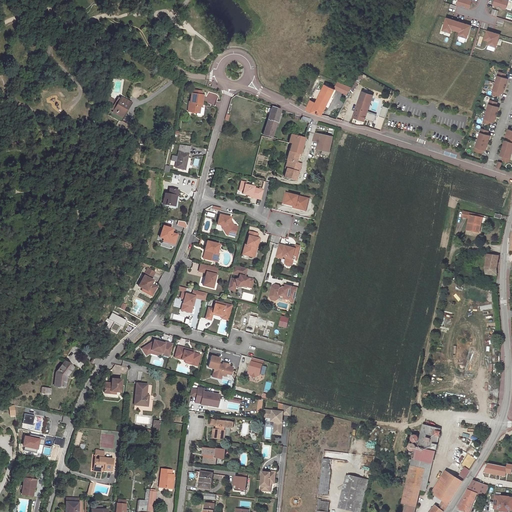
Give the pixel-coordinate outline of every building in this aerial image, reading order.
[(459,0),(458,5),(470,8),(472,0),(459,0)] [(495,0),(494,5),(506,9),(509,1),(506,0),(495,0)] [(471,26),(447,18),(443,30),(451,33),(452,29),(460,32),(459,35),(467,38),(471,26)] [(500,35),(488,31),(485,39),(489,41),(488,44),(496,47),(500,35)] [(496,83),(506,86),(508,78),(505,77),(507,74),(499,71),(496,83)] [(363,74),(360,72),(350,87),(347,92),(349,93),(352,93),(363,74)] [(347,92),(350,87),(337,82),(334,89),(346,93),(347,92)] [(496,83),(492,94),(499,96),(501,92),(504,93),(506,86),(496,83)] [(306,109),(321,114),(334,89),(324,85),(316,102),(310,100),(306,109)] [(202,104),(203,95),(201,95),(202,92),(194,90),(193,93),(192,93),(191,102),(190,102),(188,111),(199,113),(200,107),(201,104),(202,104)] [(373,95),(362,91),(353,117),(364,120),(365,118),(374,121),(376,115),(367,112),(373,95)] [(130,103),(120,97),(119,99),(118,98),(111,109),(113,110),(112,112),(122,117),(130,103)] [(490,100),(487,111),(497,114),(499,107),(496,106),(498,102),(490,100)] [(280,109),(272,107),(271,108),(270,113),(265,127),(263,134),(271,137),(280,109)] [(388,111),(382,109),(380,116),(385,118),(388,111)] [(487,111),(483,122),(491,124),(492,121),(495,121),(497,114),(487,111)] [(482,128),(478,139),(488,143),(490,135),(487,134),(489,130),(482,128)] [(319,142),(333,146),(334,138),(316,133),(314,141),(319,142)] [(304,137),(290,134),(288,141),(291,142),(289,150),(300,153),(304,137)] [(505,140),(503,147),(511,149),(511,138),(509,137),(508,141),(505,140)] [(478,139),(475,151),(482,153),(483,149),(486,150),(488,143),(478,139)] [(318,149),(331,152),(333,146),(319,142),(318,149)] [(190,146),(181,145),(175,167),(185,169),(190,146)] [(503,156),(502,160),(509,162),(511,150),(511,149),(503,147),(500,155),(503,156)] [(298,153),(288,151),(286,159),(287,159),(290,160),(288,168),(286,168),(284,176),(295,179),(298,171),(300,166),(297,165),(298,162),(295,161),(298,153)] [(261,201),(263,192),(254,189),(254,188),(246,186),(246,184),(241,183),(240,189),(244,190),(243,193),(242,195),(249,197),(252,197),(251,199),(261,201)] [(168,194),(164,193),(162,204),(172,205),(174,195),(175,195),(177,196),(178,191),(169,189),(168,194)] [(289,195),(286,205),(294,207),(296,208),(296,209),(303,211),(304,207),(307,208),(309,200),(289,195)] [(483,215),(471,212),(467,230),(479,232),(483,215)] [(235,237),(237,227),(234,226),(233,224),(230,223),(231,220),(231,218),(220,215),(217,225),(221,226),(227,227),(226,229),(224,230),(227,235),(235,237)] [(168,239),(167,242),(174,245),(177,237),(171,234),(172,229),(163,226),(159,236),(163,237),(168,239)] [(258,234),(249,232),(248,236),(249,236),(247,245),(245,245),(243,255),(253,257),(255,248),(257,248),(258,243),(259,244),(260,239),(257,238),(258,234)] [(220,245),(207,241),(205,250),(205,251),(208,251),(207,253),(206,254),(205,259),(214,262),(215,257),(218,258),(219,254),(217,253),(220,245)] [(292,249),(279,245),(276,258),(283,259),(284,258),(287,258),(286,263),(287,266),(290,267),(293,265),(294,260),(293,260),(294,257),(298,258),(301,247),(296,246),(296,247),(295,249),(292,249)] [(496,269),(499,257),(488,255),(486,267),(487,267),(486,273),(497,274),(497,269),(496,269)] [(218,268),(201,264),(199,271),(206,273),(203,286),(213,288),(218,268)] [(247,269),(234,266),(233,272),(228,289),(234,291),(235,286),(236,287),(238,287),(242,286),(242,285),(248,287),(248,284),(252,285),(253,280),(245,278),(247,269)] [(153,270),(151,270),(147,267),(138,287),(142,289),(146,291),(145,293),(151,296),(154,288),(148,285),(149,283),(151,279),(149,279),(153,270)] [(295,304),(298,289),(287,287),(286,289),(284,288),(281,290),(279,287),(276,286),(272,288),(271,295),(273,298),(277,299),(280,297),(285,298),(285,300),(290,301),(291,303),(295,304)] [(195,298),(205,300),(207,293),(194,290),(192,295),(182,292),(180,298),(184,299),(181,310),(188,312),(189,306),(192,307),(195,298)] [(232,306),(216,301),(213,309),(208,308),(205,319),(211,320),(212,314),(213,313),(228,317),(232,306)] [(126,320),(113,312),(108,318),(115,322),(111,328),(116,332),(120,325),(122,326),(126,320)] [(249,316),(246,331),(253,333),(255,326),(265,329),(267,320),(249,316)] [(279,326),(287,328),(290,317),(282,316),(279,326)] [(84,344),(78,340),(75,344),(81,348),(84,344)] [(168,357),(172,344),(164,342),(164,343),(153,340),(153,341),(141,348),(145,355),(149,353),(152,350),(158,352),(158,353),(168,357)] [(177,346),(174,358),(185,361),(190,362),(190,359),(192,360),(194,363),(197,364),(199,355),(192,353),(187,351),(187,349),(177,346)] [(219,359),(210,357),(207,368),(214,369),(211,378),(219,380),(221,376),(225,377),(226,374),(230,376),(232,369),(228,367),(228,365),(222,363),(222,366),(218,365),(219,359)] [(72,367),(65,361),(57,371),(55,385),(63,387),(65,377),(72,367)] [(259,377),(263,362),(259,361),(257,365),(251,363),(250,367),(252,367),(251,370),(249,371),(248,374),(250,377),(256,379),(259,377)] [(111,379),(111,383),(111,386),(105,385),(104,393),(110,394),(111,391),(116,392),(120,392),(121,381),(111,379)] [(146,395),(147,385),(141,384),(137,384),(134,405),(147,406),(148,399),(146,399),(146,395)] [(197,389),(190,388),(189,396),(196,397),(194,402),(200,403),(200,404),(205,405),(206,403),(217,405),(219,395),(203,392),(203,389),(197,387),(197,389)] [(283,411),(266,409),(265,417),(272,417),(272,421),(275,421),(274,428),(282,429),(283,419),(282,418),(282,415),(283,416),(284,414),(291,415),(292,406),(284,404),(283,411)] [(43,411),(24,407),(21,423),(31,425),(32,416),(41,418),(43,411)] [(225,427),(233,428),(234,422),(209,419),(208,425),(217,426),(218,426),(218,430),(217,429),(213,429),(212,438),(225,440),(226,430),(225,430),(225,427)] [(436,451),(441,429),(423,425),(418,447),(436,451)] [(44,440),(25,435),(21,449),(40,454),(44,440)] [(204,454),(204,457),(203,463),(216,464),(217,458),(224,459),(225,450),(203,447),(202,454),(204,454)] [(415,459),(427,462),(433,464),(436,451),(418,447),(415,459)] [(93,469),(101,470),(102,467),(104,467),(104,470),(111,471),(112,466),(112,460),(113,459),(103,458),(103,452),(95,451),(95,457),(99,458),(99,462),(94,461),(93,469)] [(467,454),(462,464),(469,468),(474,457),(467,454)] [(332,460),(323,459),(321,475),(330,476),(332,460)] [(415,459),(413,459),(412,465),(425,469),(427,462),(415,459)] [(507,466),(488,462),(482,472),(505,477),(506,472),(511,474),(511,469),(511,463),(507,462),(507,466)] [(425,469),(412,465),(411,465),(406,486),(420,490),(425,469)] [(459,478),(463,480),(469,471),(466,468),(459,478)] [(172,489),(173,480),(171,480),(172,475),(172,470),(161,469),(160,485),(165,485),(166,488),(172,489)] [(270,481),(275,481),(276,472),(271,471),(270,473),(263,472),(261,490),(269,491),(270,481)] [(212,474),(201,472),(199,487),(210,489),(212,474)] [(245,490),(247,473),(239,472),(239,477),(235,476),(234,488),(245,490)] [(442,500),(448,504),(463,480),(459,478),(450,472),(436,493),(444,498),(442,500)] [(328,494),(330,476),(321,475),(319,493),(328,494)] [(352,510),(359,479),(346,476),(338,507),(352,510)] [(33,479),(24,477),(23,487),(21,486),(21,489),(22,489),(22,494),(32,496),(33,492),(34,492),(35,485),(32,485),(33,479)] [(360,511),(368,481),(359,479),(352,510),(358,511),(360,511)] [(474,480),(467,491),(460,510),(464,511),(470,511),(477,494),(480,487),(485,489),(486,485),(474,480)] [(406,504),(403,511),(415,511),(420,490),(406,486),(402,503),(406,504)] [(482,496),(485,489),(480,487),(477,494),(482,496)] [(511,497),(509,498),(509,497),(501,496),(501,497),(495,496),(495,507),(490,506),(490,511),(493,511),(494,511),(495,509),(500,510),(499,511),(507,511),(508,510),(511,510),(511,497)] [(138,511),(147,511),(148,501),(145,501),(138,500),(137,511),(138,511)] [(438,507),(443,511),(448,504),(442,500),(438,507)] [(66,502),(65,511),(77,511),(78,502),(66,502)] [(213,511),(214,504),(205,503),(204,511),(213,511)]
